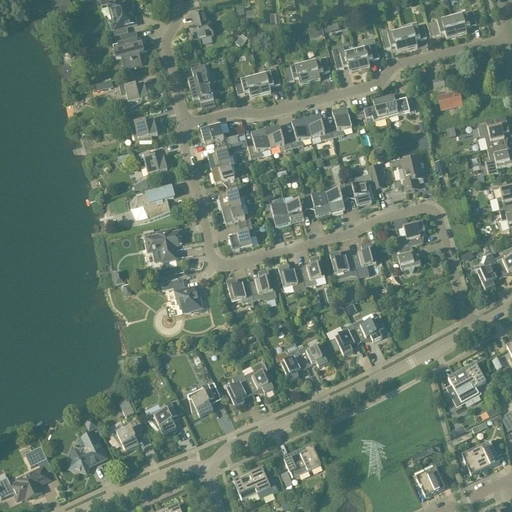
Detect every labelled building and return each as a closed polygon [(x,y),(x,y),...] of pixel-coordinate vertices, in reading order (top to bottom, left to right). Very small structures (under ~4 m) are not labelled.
[(99,0),(101,8),(108,7),(114,32),(137,27),(132,7),(129,6),(122,7),(121,2),(113,4),(112,0),(99,0)] [(242,3),(235,5),(237,13),(244,12),(242,3)] [(253,8),(245,10),(247,18),(254,16),(253,8)] [(189,30),(192,43),(213,38),(210,25),(207,25),(205,14),(192,17),(194,28),(189,30)] [(452,20),(457,39),(467,36),(465,31),(476,28),(473,14),(452,20)] [(447,42),(457,39),(452,20),(427,26),(431,40),(445,36),(447,42)] [(402,33),(407,52),(417,49),(416,43),(427,40),(423,27),(402,33)] [(397,55),(407,52),(402,33),(388,36),(387,32),(380,33),(385,52),(396,49),(397,55)] [(141,67),(139,56),(144,54),(140,40),(136,41),(134,34),(121,38),(123,45),(113,47),(116,61),(122,60),(125,72),(141,67)] [(355,53),(360,72),(370,70),(368,64),(379,61),(374,41),(362,44),(364,51),(355,53)] [(350,75),(360,72),(355,53),(345,56),(343,49),(332,52),(337,72),(348,69),(350,75)] [(305,66),(310,85),(320,83),(319,77),(330,74),(326,60),(305,66)] [(300,88),(310,85),(305,66),(284,72),(287,85),(298,82),(300,88)] [(191,93),(210,88),(205,67),(191,70),(194,81),(188,83),(191,93)] [(256,79),(261,98),(271,96),(269,90),(280,87),(276,69),(264,72),(265,77),(256,79)] [(415,81),(426,78),(424,69),(413,71),(415,81)] [(251,101),(261,98),(256,79),(234,85),(238,98),(249,95),(251,101)] [(434,90),(445,88),(443,80),(432,82),(434,90)] [(142,105),(141,103),(148,101),(144,87),(133,90),(131,83),(119,87),(122,98),(126,97),(130,111),(131,111),(142,105)] [(113,90),(112,84),(95,87),(97,94),(113,90)] [(216,109),(210,88),(191,93),(193,103),(199,102),(202,113),(216,109)] [(459,93),(437,98),(441,113),(463,108),(459,93)] [(383,102),(388,121),(416,114),(412,100),(395,105),(394,99),(383,102)] [(367,127),(388,121),(383,102),(373,104),(375,110),(356,115),(357,122),(365,119),(367,127)] [(329,128),(332,141),(344,138),(342,133),(352,131),(347,111),(332,115),(335,127),(329,128)] [(306,122),(311,141),(320,139),(321,144),(332,141),(329,128),(323,130),(320,118),(306,122)] [(153,144),(151,139),(158,137),(154,122),(143,125),(141,119),(128,122),(131,134),(133,134),(136,145),(140,144),(152,144),(153,144)] [(295,137),(289,139),(292,151),(303,148),(302,144),(311,141),(306,122),(292,126),(295,137)] [(487,152),(506,147),(503,137),(509,135),(507,125),(487,130),(486,126),(477,128),(480,141),(485,140),(487,152)] [(218,150),(230,147),(227,135),(223,137),(220,127),(201,132),(205,147),(216,144),(218,150)] [(265,133),(270,152),(279,150),(281,154),(292,151),(289,139),(283,141),(279,129),(265,133)] [(453,130),(446,132),(448,139),(455,137),(453,130)] [(261,154),(270,152),(265,133),(251,136),(254,148),(248,150),(249,154),(251,162),(263,159),(261,154)] [(428,137),(418,138),(420,148),(430,146),(428,137)] [(208,159),(211,173),(231,168),(228,159),(233,158),(230,147),(218,150),(219,156),(208,159)] [(511,157),(508,158),(506,147),(487,152),(490,163),(485,164),(489,178),(498,176),(497,172),(511,167),(511,157)] [(161,176),(161,174),(167,173),(164,158),(152,161),(150,155),(138,158),(141,170),(146,168),(149,183),(150,182),(161,176)] [(403,184),(406,194),(419,191),(417,182),(424,180),(422,170),(423,170),(422,167),(421,167),(419,160),(402,164),(406,184),(403,184)] [(443,162),(435,164),(439,180),(446,178),(443,162)] [(227,184),(228,190),(241,187),(238,176),(233,177),(231,168),(211,173),(215,187),(227,184)] [(370,177),(372,185),(375,195),(384,192),(378,169),(369,171),(370,177)] [(344,187),(348,199),(354,198),(357,209),(371,205),(366,186),(372,185),(370,177),(355,181),(356,184),(344,187)] [(134,185),(135,192),(148,189),(147,182),(134,185)] [(218,200),(222,214),(242,209),(239,200),(244,198),(241,187),(228,190),(230,196),(218,200)] [(334,194),(325,197),(331,216),(345,213),(342,201),(348,199),(344,187),(333,190),(334,194)] [(499,213),(511,209),(511,187),(499,191),(501,200),(497,201),(499,213)] [(174,200),(173,198),(171,190),(136,199),(139,209),(145,208),(149,223),(154,221),(159,219),(165,217),(167,216),(170,215),(170,214),(167,202),(174,200)] [(315,195),(304,198),(307,210),(313,208),(316,220),(331,216),(325,197),(317,199),(315,195)] [(294,205),(285,207),(290,227),(304,223),(301,212),(307,210),(304,198),(293,200),(294,205)] [(290,227),(285,207),(283,202),(274,204),(275,205),(263,208),(266,221),(273,219),(276,231),(290,227)] [(237,225),(239,231),(252,228),(249,216),(244,218),(242,209),(222,214),(226,228),(237,225)] [(511,209),(499,213),(502,224),(507,223),(509,232),(511,231),(511,209)] [(409,249),(409,250),(422,246),(419,235),(425,234),(422,224),(403,229),(405,238),(401,239),(404,250),(404,251),(409,249)] [(254,239),(252,228),(239,231),(241,237),(229,240),(233,255),(259,248),(256,239),(254,239)] [(157,238),(146,240),(148,254),(153,252),(156,264),(163,263),(163,265),(176,262),(173,249),(181,247),(179,240),(178,234),(172,235),(171,232),(156,235),(157,238)] [(495,246),(489,248),(492,256),(498,253),(495,246)] [(352,258),(357,278),(368,273),(367,269),(376,266),(371,247),(361,249),(363,255),(352,258)] [(412,260),(409,250),(409,249),(404,251),(404,250),(391,254),(394,265),(399,264),(401,273),(420,268),(418,258),(412,260)] [(494,261),(502,279),(511,273),(511,250),(504,255),(505,257),(494,261)] [(345,279),(357,278),(352,258),(341,261),(340,255),(330,258),(336,282),(345,279)] [(300,272),(305,290),(316,287),(315,282),(324,280),(319,261),(310,263),(311,269),(300,272)] [(492,283),(502,279),(494,261),(483,266),(485,271),(477,275),(485,293),(494,289),(492,283)] [(306,293),(305,290),(300,272),(290,275),(288,269),(278,271),(283,291),(293,288),(294,294),(306,293)] [(117,287),(125,285),(122,272),(114,273),(117,287)] [(249,285),(254,304),(264,301),(265,303),(267,304),(276,302),(277,300),(275,292),(273,293),(268,274),(258,277),(260,282),(249,285)] [(178,282),(161,286),(162,293),(173,291),(177,308),(179,307),(180,313),(182,312),(183,316),(185,316),(186,316),(192,315),(191,314),(204,311),(201,301),(198,301),(197,296),(195,288),(185,290),(180,291),(178,282)] [(242,307),(254,304),(249,285),(238,288),(237,282),(227,285),(232,304),(241,302),(242,307)] [(132,297),(130,290),(129,286),(122,288),(125,299),(132,297)] [(372,299),(370,290),(363,292),(365,300),(372,299)] [(178,314),(176,305),(167,307),(170,317),(178,314)] [(353,306),(346,309),(349,317),(357,313),(353,306)] [(352,327),(360,344),(370,339),(373,345),(382,340),(378,332),(384,330),(379,319),(365,326),(363,322),(352,327)] [(285,325),(275,327),(277,332),(278,331),(279,334),(287,332),(285,325)] [(350,349),(360,344),(352,327),(341,332),(341,330),(326,337),(334,354),(340,351),(343,358),(353,354),(350,349)] [(298,353),(306,370),(316,365),(319,370),(328,366),(327,364),(332,361),(327,350),(321,352),(319,348),(311,352),(309,348),(298,353)] [(296,375),(306,370),(298,353),(289,357),(283,355),(276,359),(276,361),(280,369),(282,368),(289,384),(299,380),(296,375)] [(243,376),(252,396),(262,391),(265,396),(274,392),(266,376),(268,375),(264,367),(260,366),(254,369),(251,375),(244,378),(243,376)] [(481,395),(478,389),(486,384),(475,366),(448,381),(451,386),(446,388),(457,409),(481,395)] [(242,400),(252,396),(243,376),(232,381),(235,388),(227,392),(235,410),(245,406),(242,400)] [(209,404),(220,399),(214,385),(187,398),(189,402),(190,403),(192,415),(192,416),(197,413),(200,420),(213,413),(209,404)] [(172,406),(146,418),(150,422),(158,432),(160,431),(163,437),(176,431),(172,422),(178,419),(172,406)] [(496,408),(486,414),(489,420),(497,416),(496,408)] [(132,410),(124,413),(127,419),(134,415),(132,410)] [(89,435),(99,430),(93,419),(83,423),(89,435)] [(123,449),(126,455),(139,448),(134,438),(140,435),(135,423),(124,428),(126,433),(113,439),(113,440),(121,449),(123,449)] [(452,434),(454,439),(465,434),(463,429),(452,434)] [(72,449),(68,460),(71,461),(72,461),(72,463),(72,464),(71,464),(71,465),(71,466),(71,467),(71,468),(72,469),(72,470),(73,471),(74,472),(75,472),(75,473),(76,473),(78,473),(87,477),(90,468),(94,466),(95,467),(106,462),(94,436),(85,440),(83,441),(85,446),(86,448),(81,451),(81,452),(79,451),(72,449)] [(481,450),(490,469),(499,464),(497,458),(503,456),(499,441),(481,450)] [(284,461),(292,480),(321,468),(312,448),(284,461)] [(41,450),(32,454),(38,466),(47,462),(41,450)] [(481,450),(472,454),(481,473),(490,469),(481,450)] [(471,478),(481,473),(472,454),(462,458),(471,478)] [(426,476),(435,495),(444,490),(438,478),(443,476),(441,466),(434,469),(435,471),(426,476)] [(22,482),(11,488),(10,484),(9,485),(8,482),(0,485),(0,498),(1,502),(14,496),(18,504),(26,500),(27,502),(42,494),(39,487),(49,482),(43,469),(21,480),(22,482)] [(242,502),(256,496),(259,502),(262,500),(264,503),(273,499),(272,496),(277,494),(271,479),(266,481),(262,470),(233,483),(242,502)] [(281,476),(284,483),(289,480),(287,474),(281,476)] [(425,499),(435,495),(426,476),(416,480),(425,499)]
